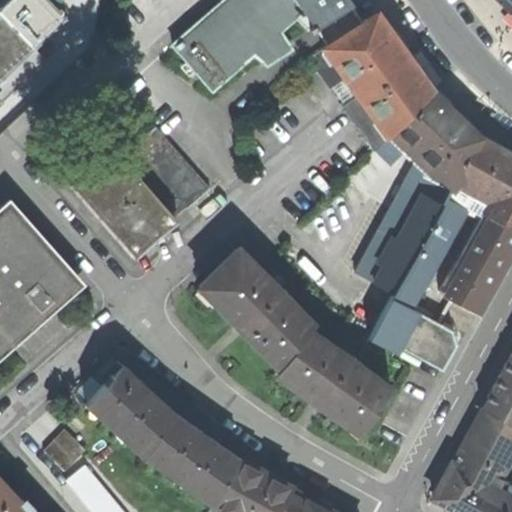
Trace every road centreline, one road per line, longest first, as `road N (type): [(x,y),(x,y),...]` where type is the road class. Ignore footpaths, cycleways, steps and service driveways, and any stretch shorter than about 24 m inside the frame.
road 1 (residential): [(135,297),(10,159),(191,0)]
road 2 (residential): [(402,509),(217,396),(135,297)]
road 3 (residential): [(324,130),(135,297)]
road 4 (residential): [(511,305),(402,509)]
road 5 (residential): [(135,297),(0,426)]
